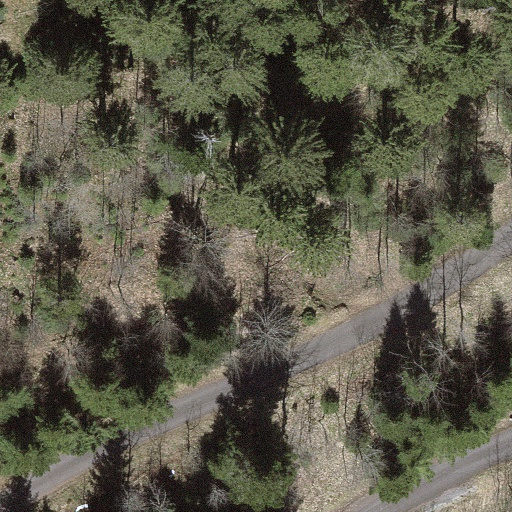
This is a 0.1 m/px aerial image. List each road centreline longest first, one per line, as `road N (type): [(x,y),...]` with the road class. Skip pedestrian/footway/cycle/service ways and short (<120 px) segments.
road 1 (unclassified): [(0,511),(86,454),(420,303),(511,236)]
road 2 (unclassified): [(511,444),(372,511)]
